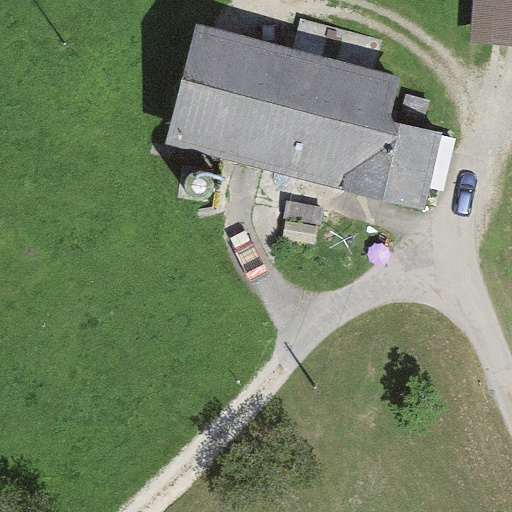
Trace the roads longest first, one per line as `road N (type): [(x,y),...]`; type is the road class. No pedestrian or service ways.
road 1 (track): [(454,262),(366,295),(282,364),(146,511)]
road 2 (unclassified): [(511,404),(454,262)]
